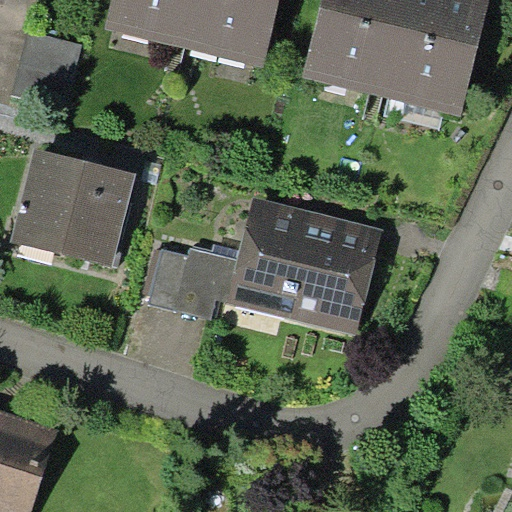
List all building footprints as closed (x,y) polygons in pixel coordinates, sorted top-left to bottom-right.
[(275,0),(104,0),(95,41),(256,81),(275,0)] [(484,0),(316,0),(296,81),(453,121),(484,0)] [(128,176),(23,153),(3,249),(107,271),(128,176)] [(360,234),(248,208),(224,310),(336,336),(360,234)] [(215,262),(181,255),(168,313),(202,321),(215,262)] [(33,511),(59,429),(0,410),(0,511),(33,511)]
